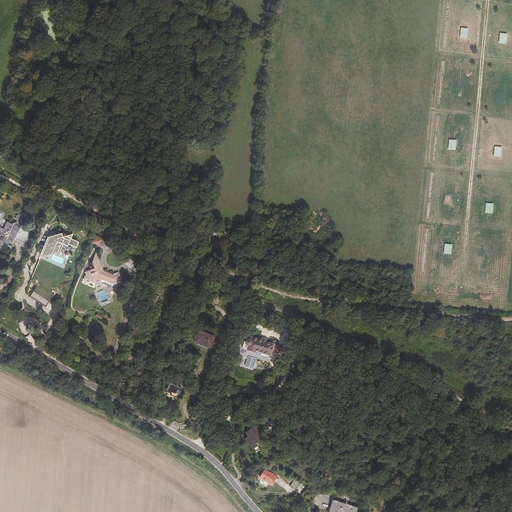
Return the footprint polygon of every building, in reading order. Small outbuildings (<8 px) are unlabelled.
[(467,17),(460,16),(459,25),(466,26),(467,17)] [(508,22),(502,22),(500,31),(507,32),(508,22)] [(465,74),(458,74),(457,83),(464,84),(465,74)] [(510,80),(504,79),(502,89),(509,90),(510,80)] [(454,184),(447,183),(446,192),(452,193),(454,184)] [(17,222),(12,224),(7,222),(4,229),(0,227),(0,242),(2,243),(3,243),(4,244),(5,241),(12,244),(15,238),(26,243),(29,236),(19,232),(21,226),(20,226),(21,225),(24,223),(27,224),(29,219),(26,218),(25,215),(24,215),(24,213),(16,216),(17,218),(16,218),(17,222)] [(73,234),(67,236),(62,235),(60,236),(54,237),(50,236),(45,249),(54,252),(55,247),(60,249),(62,245),(67,247),(69,245),(76,248),(78,242),(71,239),(73,234)] [(489,246),(483,245),(481,254),(488,255),(489,246)] [(113,274),(104,268),(101,267),(101,266),(102,265),(95,254),(92,263),(94,268),(85,272),(89,281),(93,282),(101,279),(115,284),(120,282),(119,280),(121,278),(118,272),(113,274)] [(53,296),(37,286),(30,296),(46,306),(53,296)] [(206,292),(204,299),(218,304),(220,297),(206,292)] [(150,308),(153,309),(159,296),(154,294),(152,299),(153,300),(150,308)] [(129,347),(135,349),(141,335),(141,333),(134,330),(130,340),(132,341),(129,347)] [(211,350),(210,346),(213,340),(214,337),(199,330),(194,341),(198,343),(197,344),(211,350)] [(246,342),(245,341),(242,350),(250,352),(250,351),(255,352),(256,350),(258,351),(256,358),(268,362),(272,351),(280,353),(282,347),(266,342),(266,341),(262,340),(262,341),(252,337),(251,340),(250,339),(248,339),(247,340),(246,341),(246,342)] [(127,359),(133,361),(135,353),(128,352),(127,359)] [(179,394),(182,388),(169,383),(166,391),(172,393),(171,395),(176,397),(177,394),(179,394)] [(165,410),(162,416),(169,419),(171,412),(165,410)] [(263,438),(254,426),(246,432),(250,437),(246,440),(252,448),(258,444),(257,442),(263,438)] [(271,484),(277,476),(265,469),(260,477),(261,478),(259,482),(266,487),(269,483),(271,484)] [(302,484),(294,479),(290,486),(296,489),(298,486),(301,487),(302,484)] [(342,511),(356,511),(358,506),(348,503),(349,498),(345,497),(343,501),(333,498),(330,507),(332,507),(331,508),(343,511),(342,511)]
